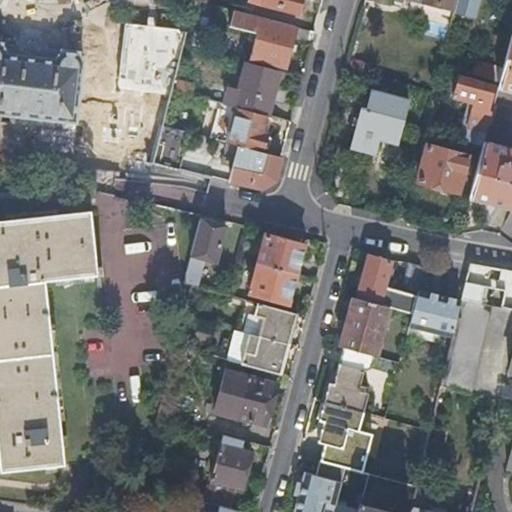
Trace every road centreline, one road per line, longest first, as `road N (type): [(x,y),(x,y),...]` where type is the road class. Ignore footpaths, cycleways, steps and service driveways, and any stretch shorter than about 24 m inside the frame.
road 1 (residential): [(342,226),(267,511)]
road 2 (residential): [(345,0),(287,211)]
road 3 (residential): [(511,257),(342,226)]
road 4 (residential): [(287,211),(134,183)]
